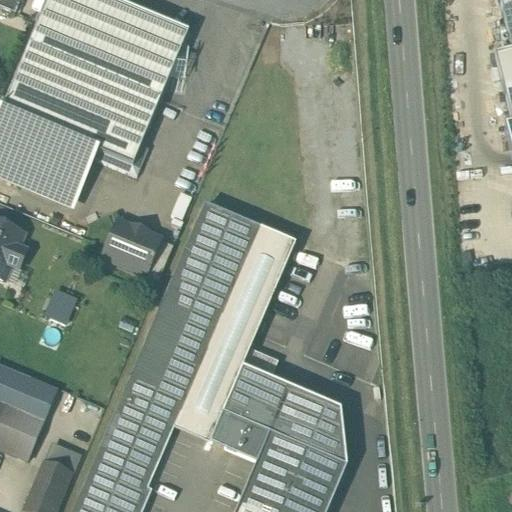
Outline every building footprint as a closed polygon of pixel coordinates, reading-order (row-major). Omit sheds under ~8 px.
[(187,34),(104,0),(47,0),(0,114),(94,153),(131,168),(187,34)] [(511,0),(496,0),(510,54),(511,53),(511,0)] [(511,55),(494,60),(511,129),(511,55)] [(94,153),(0,114),(0,167),(75,199),(94,153)] [(249,468),(230,511),(329,511),(345,476),(341,417),(239,374),(293,245),(204,208),(75,511),(139,511),(172,435),(249,468)] [(159,242),(117,224),(106,250),(110,252),(114,261),(112,266),(144,279),(144,277),(158,244),(159,242)] [(22,237),(0,227),(0,281),(3,282),(9,268),(17,271),(25,254),(16,250),(22,237)] [(171,250),(158,244),(144,277),(157,283),(171,250)] [(64,326),(76,300),(54,290),(42,316),(64,326)] [(42,424),(4,408),(0,417),(0,451),(26,463),(42,424)] [(54,511),(70,475),(43,464),(23,511),(54,511)]
